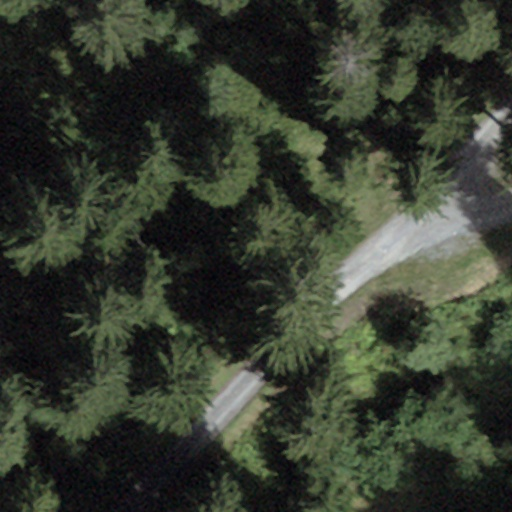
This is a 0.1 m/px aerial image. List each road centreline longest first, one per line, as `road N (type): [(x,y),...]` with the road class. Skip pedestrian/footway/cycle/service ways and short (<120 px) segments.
road 1 (track): [(109,511),(419,220)]
road 2 (track): [(419,220),(511,120)]
